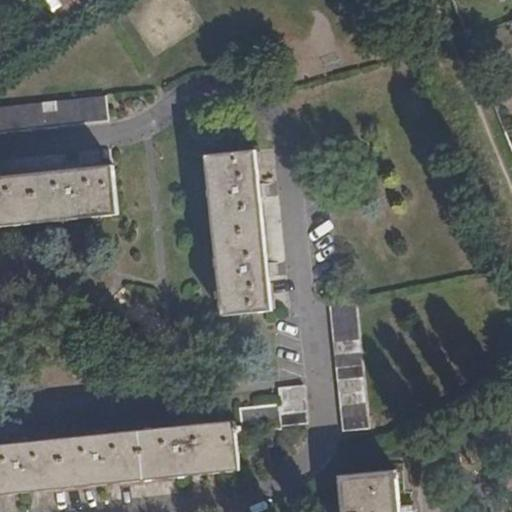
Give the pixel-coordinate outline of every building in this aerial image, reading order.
[(52,15),(60,29),(101,1),(100,0),(61,0),(64,5),(52,15)] [(0,71),(11,64),(0,46),(0,71)] [(0,134),(111,123),(109,98),(0,109),(0,134)] [(209,160),(226,319),(273,314),(259,154),(209,160)] [(0,229),(120,217),(116,168),(0,179),(0,229)] [(332,307),(346,435),(372,433),(359,305),(332,307)] [(511,385),(500,392),(508,409),(511,407),(511,385)] [(243,412),(245,434),(284,430),(284,427),(310,426),(307,389),(281,391),(282,408),(243,412)] [(0,447),(0,496),(243,471),(237,423),(187,428),(0,447)] [(403,511),(400,473),(343,479),(345,511),(403,511)]
